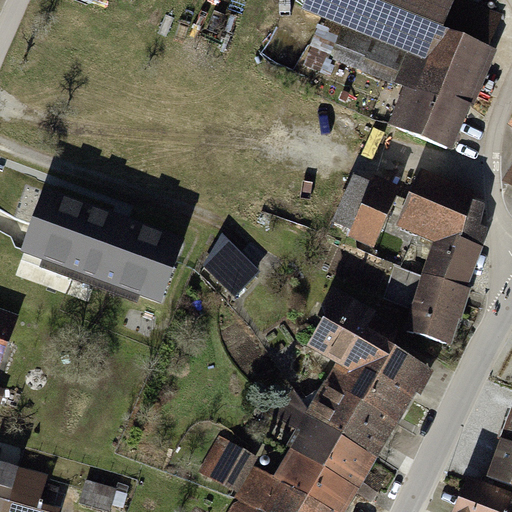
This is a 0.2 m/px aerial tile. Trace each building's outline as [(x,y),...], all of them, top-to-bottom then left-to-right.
[(445,156),(499,14),(461,0),(305,0),(299,19),(411,62),(384,132),(445,156)] [(315,215),(344,153),(307,136),(317,116),(284,100),(237,201),(262,212),(270,195),(315,215)] [(462,192),(410,173),(390,229),(433,245),(399,335),(441,351),(486,231),(471,226),(478,207),(459,200),(462,192)] [(390,193),(363,181),(336,242),(362,254),(390,193)] [(169,293),(187,219),(37,182),(19,256),(169,293)] [(251,278),(216,240),(198,269),(226,297),(251,278)] [(340,511),(419,373),(357,338),(368,320),(320,294),(286,353),(324,374),(262,484),(252,478),(232,511),(340,511)] [(0,350),(11,321),(0,316),(0,350)] [(511,511),(511,390),(477,486),(463,480),(449,511),(511,511)] [(252,458),(212,438),(191,480),(230,500),(252,458)] [(0,511),(52,511),(53,511),(35,507),(42,482),(0,470),(0,511)] [(105,511),(113,493),(84,482),(75,507),(88,511),(105,511)]
